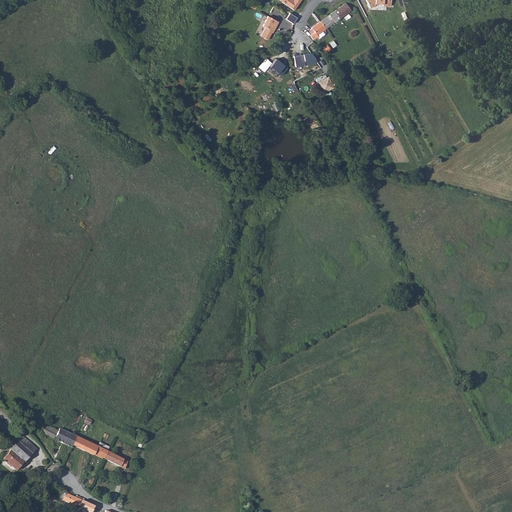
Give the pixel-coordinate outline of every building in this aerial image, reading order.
[(283,0),(282,3),(294,11),(298,4),(296,3),(297,0),(283,0)] [(334,11),(340,18),(350,11),(345,3),(334,11)] [(319,22),(325,29),(340,18),(334,11),(319,22)] [(261,38),(268,41),(273,31),(274,32),(278,22),(267,17),(263,27),(265,28),(261,38)] [(319,22),(311,28),(312,29),(309,31),(311,34),(309,35),(312,40),(317,36),(317,35),(325,29),(319,22)] [(294,56),(296,67),(317,63),(312,53),(294,56)] [(270,67),(281,76),(287,69),(275,60),(270,67)] [(327,91),(333,88),(328,77),(324,79),(322,78),(321,77),(315,80),(320,89),(327,91)] [(4,423),(11,429),(15,424),(9,418),(4,423)] [(71,446),(76,436),(59,428),(57,431),(54,429),(44,424),(43,426),(41,425),(38,431),(51,439),(70,448),(71,446)] [(8,449),(9,450),(23,462),(24,463),(36,449),(25,439),(29,436),(24,432),(8,449)] [(97,447),(76,436),(71,446),(93,456),(93,455),(97,447)] [(99,443),(97,447),(93,455),(103,460),(107,452),(109,447),(99,443)] [(1,459),(13,470),(14,472),(23,462),(9,450),(1,459)] [(111,454),(107,452),(103,460),(107,462),(111,454)] [(122,459),(111,454),(107,462),(123,470),(127,462),(122,460),(122,459)] [(67,494),(65,493),(62,500),(64,501),(77,507),(77,509),(84,511),(90,511),(93,506),(67,494)]
